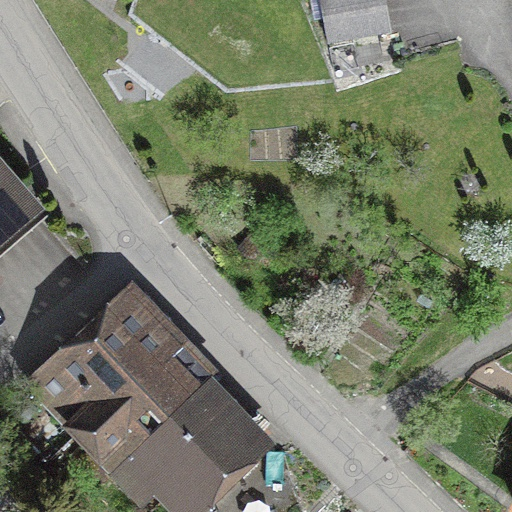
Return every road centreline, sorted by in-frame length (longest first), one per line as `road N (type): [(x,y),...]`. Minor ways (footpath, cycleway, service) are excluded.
road 1 (residential): [(401,511),(141,250)]
road 2 (residential): [(141,250),(0,23)]
road 3 (residential): [(141,250),(0,376)]
